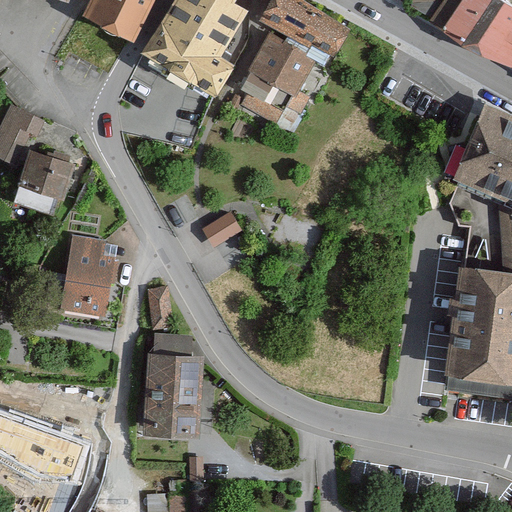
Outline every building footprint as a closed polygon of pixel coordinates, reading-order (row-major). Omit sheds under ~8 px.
[(150,0),(90,0),(83,16),(131,39),(150,0)] [(176,0),(143,58),(211,97),(231,63),(219,57),(246,10),(232,2),(232,0),(176,0)] [(511,54),(511,10),(495,0),(437,0),(425,21),(503,69),(511,54)] [(305,58),(258,34),(235,77),(282,102),(305,58)] [(511,211),(511,118),(488,108),(456,180),(511,204),(511,209),(511,212),(511,211)] [(67,161),(18,149),(8,189),(57,201),(67,161)] [(241,229),(230,213),(203,229),(214,246),(241,229)] [(114,243),(69,234),(54,309),(100,318),(114,243)] [(511,274),(461,268),(445,391),(511,399),(511,274)] [(192,356),(137,352),(131,434),(186,438),(192,356)] [(94,413),(7,406),(3,450),(91,456),(94,413)] [(149,492),(149,511),(194,511),(195,491),(149,492)]
